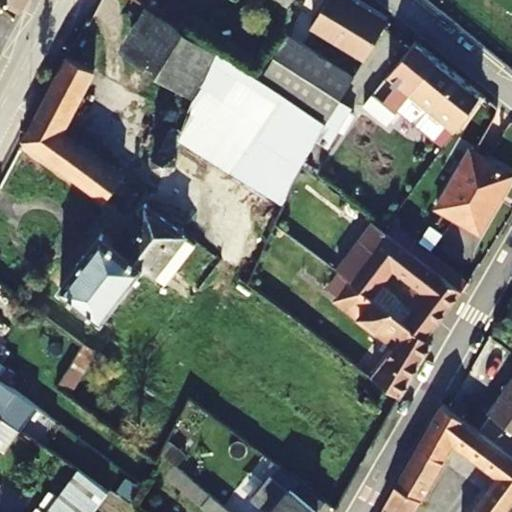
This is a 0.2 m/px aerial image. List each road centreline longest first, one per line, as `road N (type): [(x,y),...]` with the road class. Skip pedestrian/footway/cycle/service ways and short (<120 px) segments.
road 1 (residential): [(359,511),(511,252)]
road 2 (residential): [(511,93),(395,0)]
road 3 (secondary): [(62,0),(0,117)]
